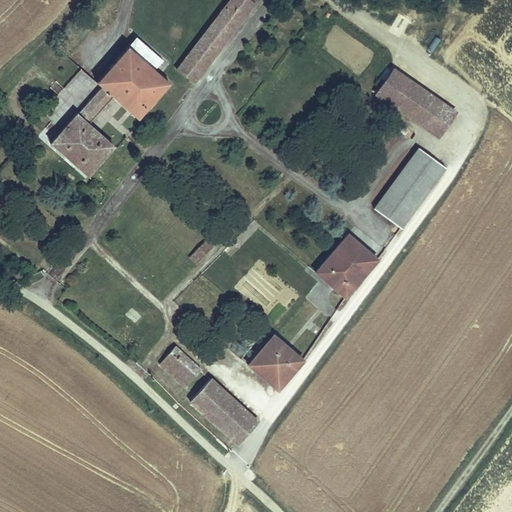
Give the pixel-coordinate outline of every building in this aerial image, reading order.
[(253,3),(249,0),(226,0),(174,68),(191,82),(253,3)] [(44,113),(63,130),(100,87),(96,84),(80,70),(44,113)] [(401,79),(389,71),(373,97),(385,105),(401,79)] [(63,130),(51,145),(92,180),(118,149),(90,124),(113,97),(138,119),(164,89),(151,77),(150,76),(137,92),(113,72),(100,87),(63,130)] [(401,79),(385,105),(403,116),(437,139),(454,114),(401,79)] [(400,225),(445,165),(418,145),(373,205),(400,225)] [(224,211),(232,218),(238,212),(230,205),(224,211)] [(211,226),(219,233),(225,226),(217,219),(211,226)] [(348,232),(315,270),(343,295),(377,257),(348,232)] [(196,264),(215,245),(207,237),(188,256),(196,264)] [(275,335),(248,364),(275,389),(302,360),(275,335)] [(169,344),(159,355),(172,366),(166,373),(180,385),(196,369),(169,344)] [(172,366),(159,355),(153,361),(166,373),(172,366)] [(206,376),(183,400),(231,445),(254,421),(206,376)]
